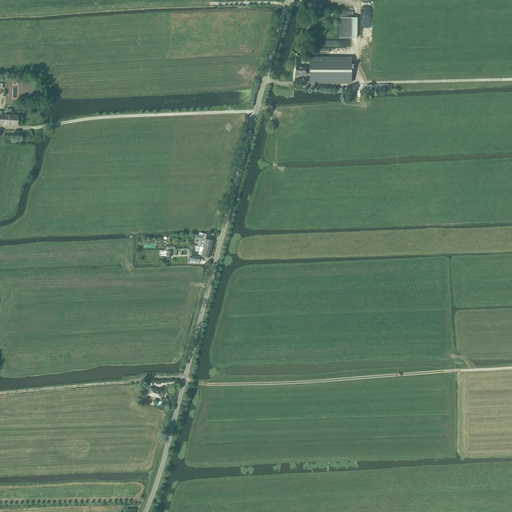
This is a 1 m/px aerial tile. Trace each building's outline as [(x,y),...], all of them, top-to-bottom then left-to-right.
[(355,18),(339,18),(339,37),(355,37),(355,18)] [(351,61),(310,61),(311,80),(351,80),(351,61)] [(296,67),(296,76),(307,76),(306,67),(296,67)] [(18,116),(0,114),(0,125),(17,127),(18,116)] [(196,235),(195,239),(201,241),(200,247),(211,250),(213,241),(202,238),(203,236),(200,235),(196,234),(196,235)] [(201,256),(209,258),(211,250),(200,247),(199,251),(202,252),(201,256)] [(150,386),(145,386),(140,401),(146,403),(148,394),(149,395),(157,397),(157,398),(157,399),(160,400),(161,399),(161,398),(163,392),(151,389),(150,389),(150,388),(150,386)]
